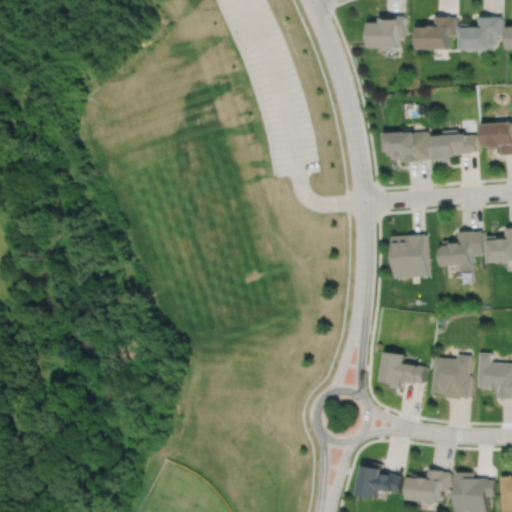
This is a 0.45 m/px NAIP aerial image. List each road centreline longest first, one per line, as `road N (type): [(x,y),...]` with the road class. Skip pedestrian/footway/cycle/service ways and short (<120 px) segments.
road 1 (residential): [(361,304),(364,218),(355,137),(310,0)]
road 2 (residential): [(365,404),(353,392),(330,391),(315,411),(320,431),(340,441),(359,435),(365,404)]
road 3 (residential): [(363,200),(511,190)]
